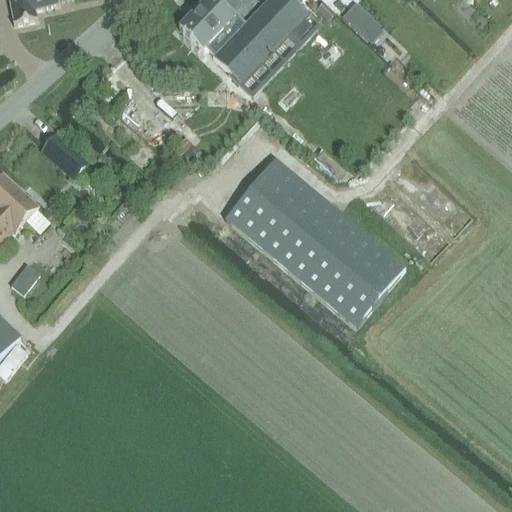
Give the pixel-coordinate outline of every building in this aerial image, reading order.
[(41,0),(9,0),(15,27),(14,28),(14,29),(38,24),(38,23),(37,23),(35,14),(44,12),(41,0)] [(74,2),(73,0),(41,0),(44,12),(59,9),(58,5),(74,2)] [(206,6),(180,33),(204,56),(206,53),(216,62),(224,54),(248,77),(307,16),(290,0),(272,0),(246,27),(223,5),(214,14),(206,6)] [(364,28),(371,19),(352,3),(345,11),(364,28)] [(55,141),(43,155),(75,182),(87,169),(55,141)] [(406,272),(277,163),(226,225),(355,333),(406,272)] [(0,249),(14,235),(16,237),(39,212),(3,178),(0,181),(0,249)] [(390,203),(396,212),(409,203),(403,194),(390,203)] [(0,322),(0,365),(21,342),(0,322)]
